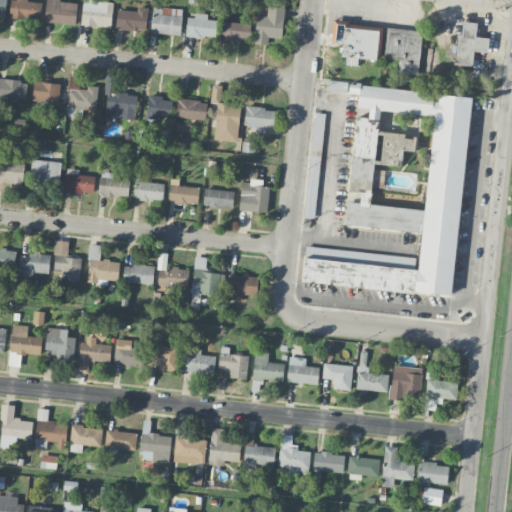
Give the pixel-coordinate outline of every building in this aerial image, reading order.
[(41,18),(41,2),(28,1),(28,0),(10,0),(10,17),(41,18)] [(60,0),(45,0),(45,22),(76,24),(77,3),(61,2),(60,0)] [(113,1),(83,0),(82,0),(81,25),(112,27),(113,1)] [(179,35),(183,10),(153,6),(150,32),(179,35)] [(254,43),(268,44),(268,37),(283,38),(284,7),(267,6),(267,16),(256,16),(254,43)] [(147,11),(117,10),(117,29),(146,30),(147,11)] [(214,37),(215,20),(207,19),(207,15),(187,14),(186,36),(214,37)] [(341,56),(379,60),(383,26),(333,20),(331,42),(342,43),(341,56)] [(487,54),(489,35),(475,33),(477,22),(458,20),(454,63),(473,65),(474,53),(487,54)] [(250,24),(223,21),(221,39),(248,42),(250,24)] [(387,27),(384,60),(406,62),(406,73),(419,74),(423,30),(387,27)] [(82,117),(82,109),(96,109),(97,87),(80,87),(80,76),(70,76),(68,116),(82,117)] [(104,117),(135,119),(137,94),(117,92),(118,77),(107,76),(104,117)] [(27,80),(0,79),(0,96),(26,98),(27,80)] [(33,101),(59,102),(60,82),(33,81),(33,101)] [(452,295),(470,95),(327,82),(326,90),(359,93),(358,107),(369,108),(368,118),(356,116),(349,191),(361,192),(360,202),(347,201),(345,224),(421,231),(419,257),(305,246),(302,281),(452,295)] [(210,102),(220,103),(222,85),(212,84),(210,102)] [(163,96),(148,95),(147,116),(171,117),(172,100),(163,100),(163,96)] [(207,100),(176,99),(176,118),(206,119),(207,100)] [(239,108),(232,107),(232,103),(216,102),(215,139),(238,140),(239,108)] [(275,109),(245,106),(244,125),(273,127),(275,109)] [(325,112),(314,111),(304,216),(315,217),(325,112)] [(191,123),(176,123),(176,131),(191,132),(191,123)] [(24,164),(7,162),(7,157),(0,156),(0,182),(22,185),(24,164)] [(60,161),(32,160),(31,182),(60,183),(60,161)] [(94,176),(78,175),(78,169),(65,168),(64,191),(94,193),(94,176)] [(113,178),(113,172),(100,172),(99,195),(128,196),(129,179),(113,178)] [(179,179),(170,178),(169,202),(198,204),(199,187),(178,186),(179,179)] [(263,181),(241,179),(239,210),(267,212),(269,187),(263,186),(263,181)] [(164,182),(134,181),(133,199),(163,200),(164,182)] [(234,191),(204,188),(202,205),(232,208),(234,191)] [(68,241),(54,240),(54,278),(80,279),(81,258),(68,257),(68,241)] [(87,281),(117,284),(119,261),(100,259),(101,245),(90,244),(87,281)] [(0,269),(15,270),(15,250),(0,249),(0,269)] [(20,253),(19,272),(32,273),(32,272),(49,273),(49,254),(20,253)] [(156,286),(187,288),(188,268),(166,267),(167,253),(158,253),(156,286)] [(223,274),(205,272),(206,257),(195,256),(191,293),(221,296),(223,274)] [(124,263),(122,281),(152,285),(154,266),(124,263)] [(229,273),(227,288),(235,289),(233,300),(241,301),(242,294),(256,296),(259,277),(229,273)] [(52,287),(53,295),(62,294),(62,286),(52,287)] [(32,323),(43,324),(44,311),(33,310),(32,323)] [(28,325),(12,324),(9,352),(40,355),(42,337),(27,336),(28,325)] [(45,349),(54,350),(53,357),(73,359),(75,337),(67,336),(68,329),(47,327),(45,349)] [(111,344),(96,344),(96,337),(81,336),(79,372),(88,373),(89,361),(110,362),(111,344)] [(131,347),(131,340),(115,339),(114,364),(142,365),(143,347),(131,347)] [(150,360),(160,360),(160,370),(175,371),(177,346),(151,345),(150,360)] [(230,347),(221,346),(218,369),(230,371),(229,377),(246,379),(249,356),(229,353),(230,347)] [(200,354),(201,349),(186,347),(184,370),(213,374),(215,356),(200,354)] [(282,382),(284,363),(267,362),(268,350),(255,348),(252,379),(282,382)] [(286,382),(317,385),(319,367),(305,366),(306,358),(289,356),(286,382)] [(333,389),(351,389),(352,365),(323,364),(322,378),(334,379),(333,389)] [(419,400),(422,369),(393,365),(389,396),(419,400)] [(368,373),(368,366),(357,366),(357,390),(388,391),(388,374),(368,373)] [(426,398),(457,399),(457,381),(426,380),(426,398)] [(31,438),(32,420),(14,419),(14,405),(2,404),(0,435),(0,445),(14,446),(14,437),(31,438)] [(34,447),(46,448),(47,440),(57,442),(57,448),(65,449),(68,424),(37,420),(34,447)] [(102,427),(71,426),(70,451),(82,452),(82,445),(101,446),(102,427)] [(241,444),(222,442),(223,429),(212,428),(208,464),(224,465),(224,460),(239,461),(241,444)] [(104,447),(135,450),(137,433),(106,430),(104,447)] [(140,450),(152,451),(152,461),(169,462),(171,435),(141,433),(140,450)] [(278,473),(309,474),(310,449),(291,448),(292,435),(280,434),(278,473)] [(174,462),(204,463),(206,438),(175,437),(174,462)] [(275,448),(253,445),(254,438),(246,437),(243,465),(273,468),(275,448)] [(414,462),(396,461),(397,446),(384,446),(382,487),(393,487),(393,479),(413,480),(414,462)] [(342,473),(345,455),(315,451),(312,469),(342,473)] [(380,458),(349,455),(347,474),(378,476),(380,458)] [(417,482),(447,483),(448,464),(418,463),(417,482)] [(442,489),(423,487),(422,503),(441,505),(442,489)] [(23,511),(24,504),(17,504),(18,494),(0,493),(0,511),(23,511)] [(82,503),(63,501),(61,511),(93,511),(81,510),(82,503)]
